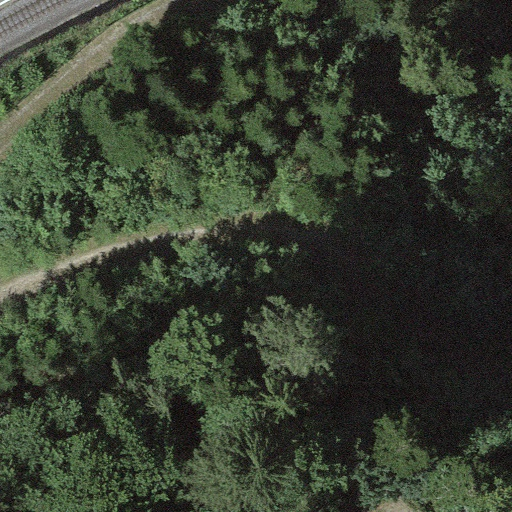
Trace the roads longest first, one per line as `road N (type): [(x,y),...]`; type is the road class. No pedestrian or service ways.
road 1 (track): [(511,382),(351,267),(252,228),(0,286)]
road 2 (track): [(0,130),(82,45),(183,0)]
